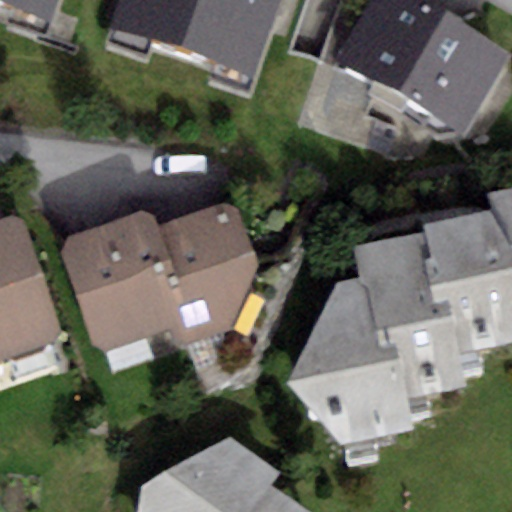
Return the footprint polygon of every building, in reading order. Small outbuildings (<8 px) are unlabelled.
[(0,0),(0,2),(50,20),(57,0),(0,0)] [(280,0),(119,0),(110,25),(254,75),(280,0)] [(511,56),(413,0),(368,0),(335,59),(466,134),(511,56)] [(511,187),(490,192),(492,210),(511,309),(511,308),(511,187)] [(64,239),(61,255),(94,347),(106,353),(170,332),(184,346),(229,334),(260,262),(237,207),(221,203),(156,222),(153,216),(140,211),(64,239)] [(511,315),(511,309),(492,210),(424,223),(424,235),(354,247),(359,279),(338,283),(288,385),(343,446),(413,431),(412,418),(428,414),(425,393),(464,387),(461,377),(476,373),(472,349),(511,342),(511,315)] [(0,365),(54,348),(62,335),(28,224),(12,218),(0,221),(0,365)] [(141,486),(136,511),(305,511),(267,486),(278,473),(229,437),(141,486)]
